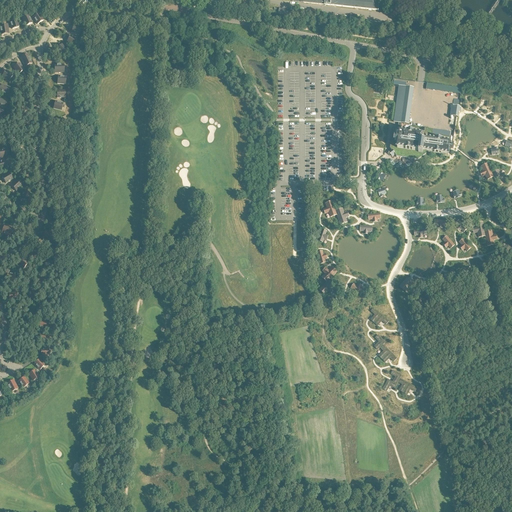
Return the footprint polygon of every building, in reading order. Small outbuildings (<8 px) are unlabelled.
[(292,0),(293,1),(324,5),(378,11),(379,0),(292,0)] [(39,13),(33,18),(37,25),(44,20),(39,13)] [(29,16),(22,19),(26,27),(33,23),(29,16)] [(17,19),(9,21),(12,29),(19,27),(17,19)] [(8,24),(0,25),(0,30),(1,35),(9,34),(8,24)] [(82,28),(74,26),(71,33),(79,36),(82,28)] [(78,40),(70,35),(67,42),(74,46),(78,40)] [(62,44),(57,50),(63,55),(68,50),(62,44)] [(28,54),(21,58),(25,67),(33,63),(28,54)] [(20,63),(13,68),(18,75),(25,70),(20,63)] [(64,64),(54,65),(55,73),(64,73),(64,64)] [(6,71),(2,77),(8,82),(13,76),(6,71)] [(66,77),(58,76),(57,84),(65,85),(66,77)] [(426,89),(461,93),(462,87),(426,83),(426,89)] [(11,88),(2,84),(0,88),(0,92),(8,95),(11,88)] [(391,150),(389,152),(391,154),(392,157),(395,155),(396,157),(413,159),(418,160),(426,153),(426,151),(448,154),(450,137),(432,135),(433,130),(425,129),(424,131),(400,128),(401,123),(409,124),(414,88),(399,86),(394,122),(398,123),(398,128),(393,127),(390,148),(391,150)] [(65,90),(57,90),(57,98),(65,98),(65,90)] [(482,95),(481,100),(488,101),(487,106),(491,107),(491,106),(491,102),(492,97),(482,95)] [(8,100),(0,98),(0,106),(7,108),(8,100)] [(63,103),(55,101),(53,109),(61,111),(63,103)] [(491,102),(491,106),(496,107),(495,113),(499,114),(500,110),(501,104),(491,102)] [(451,108),(450,116),(458,117),(459,107),(451,105),(450,108),(451,108)] [(500,110),(499,114),(504,115),(503,121),(508,122),(508,120),(509,116),(510,112),(500,110)] [(63,118),(55,122),(58,129),(66,126),(63,118)] [(8,148),(0,149),(0,157),(0,158),(10,156),(8,148)] [(6,160),(0,161),(0,168),(1,170),(8,167),(6,160)] [(483,171),(481,172),(483,177),(485,176),(487,180),(494,177),(488,164),(481,167),(483,171)] [(499,170),(492,173),(498,186),(505,183),(502,179),(505,178),(503,174),(501,175),(499,170)] [(9,173),(2,177),(6,184),(13,179),(9,173)] [(18,179),(11,186),(16,192),(24,185),(18,179)] [(31,195),(24,192),(21,199),(28,202),(31,195)] [(327,208),(325,209),(326,214),(329,213),(330,217),(337,215),(332,201),(326,204),(327,208)] [(342,209),(336,211),(337,215),(340,225),(347,222),(346,218),(348,217),(347,213),(344,213),(342,209)] [(457,228),(460,231),(461,230),(464,232),(467,229),(459,221),(456,224),(458,227),(457,228)] [(477,228),(474,229),(475,233),(477,233),(478,238),(485,236),(485,232),(483,222),(476,224),(477,228)] [(13,229),(4,226),(1,234),(10,237),(13,229)] [(53,233),(45,230),(42,237),(50,240),(53,233)] [(327,232),(322,230),(318,241),(323,243),(324,239),(326,240),(327,236),(326,235),(327,232)] [(492,231),(485,232),(485,236),(487,246),(494,245),(493,240),(496,240),(495,235),(493,236),(492,231)] [(444,244),(447,247),(448,246),(450,249),(451,249),(454,245),(447,237),(443,240),(445,243),(444,244)] [(460,247),(463,250),(465,249),(467,251),(467,252),(471,248),(463,239),(459,243),(462,245),(460,247)] [(39,240),(34,246),(41,251),(46,246),(39,240)] [(37,255),(30,250),(26,257),(33,262),(37,255)] [(323,252),(318,253),(321,264),(326,263),(325,259),(326,259),(325,255),(323,255),(323,252)] [(484,260),(483,265),(485,265),(485,268),(490,269),(492,258),(487,257),(486,260),(484,260)] [(28,264),(21,258),(17,264),(23,269),(28,264)] [(337,272),(332,267),(328,271),(327,269),(323,272),(325,274),(322,277),(327,282),(330,280),(337,272)] [(471,270),(467,268),(466,269),(463,268),(461,272),(461,273),(471,278),(473,273),(470,271),(471,270)] [(448,272),(445,276),(447,277),(445,280),(450,283),(455,273),(451,270),(449,273),(448,272)] [(16,276),(7,274),(5,281),(14,283),(16,276)] [(47,278),(38,278),(38,285),(46,286),(47,278)] [(407,279),(400,287),(406,292),(413,284),(407,279)] [(327,282),(320,290),(325,295),(328,291),(330,293),(333,290),(332,288),(335,285),(330,280),(327,282)] [(354,284),(351,289),(361,295),(363,291),(361,289),(362,287),(358,285),(357,286),(354,284)] [(47,291),(38,290),(37,298),(46,299),(47,291)] [(17,292),(8,294),(10,301),(18,300),(17,292)] [(18,305),(10,305),(10,313),(18,313),(18,305)] [(45,308),(36,308),(37,316),(45,315),(45,308)] [(375,315),(371,320),(374,323),(381,315),(374,308),(371,311),(375,315)] [(381,315),(374,323),(378,326),(382,321),(386,324),(389,321),(385,318),(381,315)] [(46,322),(38,320),(37,328),(45,329),(46,322)] [(48,334),(40,334),(40,342),(48,342),(48,334)] [(379,342),(374,346),(378,350),(380,348),(383,345),(385,342),(378,335),(375,338),(379,342)] [(384,351),(379,356),(382,359),(389,352),(383,345),(380,348),(384,351)] [(49,349),(41,349),(41,357),(49,356),(49,349)] [(389,352),(382,359),(385,362),(390,358),(394,362),(397,359),(389,352)] [(39,359),(34,364),(40,370),(45,365),(39,359)] [(35,370),(28,374),(33,381),(39,377),(35,370)] [(393,371),(391,374),(396,377),(393,382),(397,385),(398,382),(400,379),(402,376),(393,371)] [(24,377),(18,382),(23,388),(29,384),(24,377)] [(400,379),(398,382),(403,384),(399,390),(403,393),(408,383),(400,379)] [(14,380),(6,384),(11,393),(18,389),(14,380)] [(388,380),(383,389),(387,391),(390,386),(395,388),(397,385),(393,382),(388,380)] [(408,383),(403,393),(407,395),(410,389),(415,392),(417,388),(408,383)]
